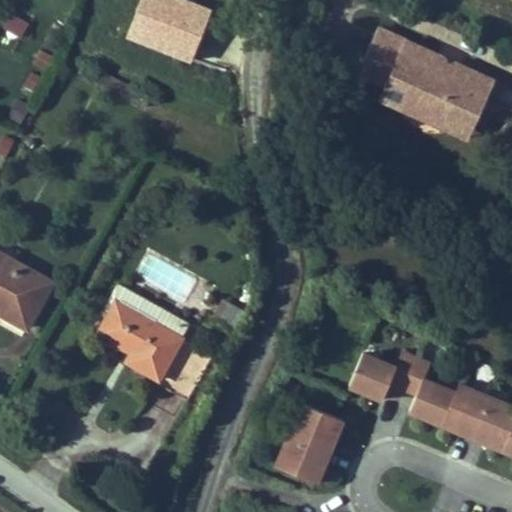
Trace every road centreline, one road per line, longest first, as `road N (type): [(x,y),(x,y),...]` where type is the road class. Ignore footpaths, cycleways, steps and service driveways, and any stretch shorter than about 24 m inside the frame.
road 1 (track): [(204,511),(286,288),(284,210),(262,159),(272,0)]
road 2 (residential): [(511,500),(386,453),(367,472),(365,500),(374,511)]
